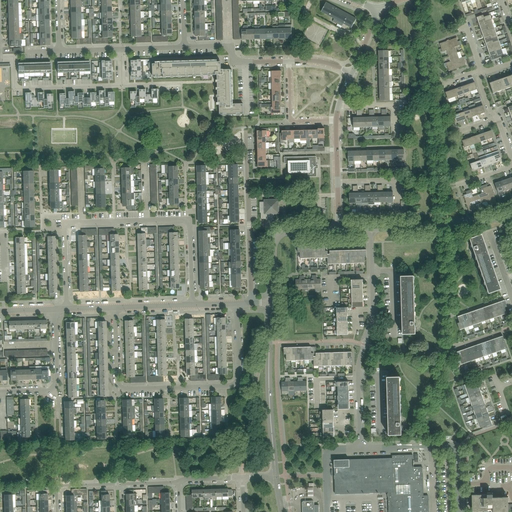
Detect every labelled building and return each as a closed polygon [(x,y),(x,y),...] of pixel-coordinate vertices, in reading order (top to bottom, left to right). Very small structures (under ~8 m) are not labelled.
[(326,3),(321,12),(335,19),(333,22),(342,27),(342,26),(341,26),(343,23),(351,28),(356,19),(326,3)] [(492,20),(490,15),(489,15),(489,13),(477,17),(479,22),(485,20),(486,22),(492,20)] [(207,35),(206,34),(205,30),(194,30),(194,33),(196,33),(196,37),(199,37),(199,41),(208,41),(208,36),(207,35)] [(457,38),(448,41),(453,54),(457,53),(455,47),(460,46),(462,45),(461,41),(458,42),(457,38)] [(453,54),(448,41),(440,44),(441,49),(439,50),(440,52),(442,52),(447,50),(449,56),(453,54)] [(504,56),(503,54),(502,49),(496,51),(495,49),(489,51),(492,60),(504,56)] [(465,60),(467,59),(466,56),(464,57),(463,57),(459,58),(457,53),(453,54),(458,68),(466,65),(465,60)] [(458,68),(453,54),(449,56),(451,61),(446,63),(444,64),(445,67),(447,66),(449,71),(458,68)] [(221,62),(153,64),(153,77),(156,77),(156,76),(158,75),(159,77),(164,76),(164,75),(166,75),(166,76),(171,76),(171,75),(173,75),(173,76),(179,76),(178,75),(181,75),(181,76),(186,76),(186,75),(188,75),(188,76),(194,76),(193,74),(196,74),(196,76),(201,75),(201,74),(203,74),(203,75),(209,75),(208,74),(216,74),(216,75),(215,75),(217,75),(217,80),(219,80),(219,82),(217,82),(218,87),(219,87),(219,90),(218,90),(218,95),(219,95),(219,97),(218,97),(218,102),(220,102),(221,105),(219,105),(220,115),(223,115),(223,113),(227,113),(227,115),(237,114),(236,113),(240,113),(240,114),(243,114),(243,104),(231,104),(230,69),(221,70),(221,62)] [(498,92),(494,81),(490,83),(493,94),(498,92)] [(477,89),(475,82),(468,84),(471,92),(477,89)] [(471,92),(468,84),(462,87),(464,94),(471,92)] [(462,87),(455,89),(458,96),(460,95),(460,96),(463,95),(463,94),(464,94),(462,87)] [(140,96),(140,99),(145,99),(145,103),(149,103),(149,94),(146,94),(146,92),(146,89),(140,90),(140,96)] [(158,89),(152,89),(152,94),(149,94),(149,103),(154,103),(153,99),(158,99),(158,89)] [(458,96),(455,89),(445,92),(448,99),(458,96)] [(96,102),(96,104),(100,104),(100,100),(105,100),(105,98),(105,91),(99,91),(99,96),(96,96),(96,102)] [(35,98),(35,106),(39,106),(39,102),(44,102),(44,99),(44,92),(38,93),(38,98),(35,98)] [(69,99),(69,101),(74,101),(74,105),(78,105),(78,103),(78,97),(75,97),(74,92),(68,92),(69,99)] [(105,98),(105,100),(105,106),(109,106),(109,102),(114,102),(114,92),(108,92),(108,97),(105,98)] [(140,96),(137,97),(137,92),(131,92),(131,101),(136,101),(136,105),(140,105),(140,99),(140,96)] [(31,93),(25,93),(26,103),(30,102),(31,106),(35,106),(35,98),(35,95),(31,95),(31,93)] [(78,97),(78,103),(83,103),(83,107),(87,107),(87,98),(84,98),(83,93),(78,93),(78,97)] [(96,102),(96,96),(96,93),(90,93),(90,98),(87,98),(87,107),(91,106),(91,102),(96,102)] [(47,99),(44,99),(44,102),(44,108),(48,108),(48,104),(53,104),(53,94),(47,94),(47,99)] [(66,99),(65,96),(65,94),(60,94),(60,103),(65,103),(65,107),(69,107),(69,101),(69,99),(66,99)] [(466,119),(463,112),(460,105),(458,106),(459,110),(456,111),(457,114),(453,116),(456,123),(466,119)] [(485,113),(483,105),(476,108),(479,115),(485,113)] [(479,115),(476,108),(470,110),(472,117),(479,115)] [(472,117),(470,110),(463,112),(466,119),(472,117)] [(267,137),(267,131),(269,131),(269,128),(262,128),(260,131),(257,131),(257,137),(267,137)] [(288,140),(288,131),(288,130),(288,131),(282,131),(282,130),(282,133),(280,133),(280,144),(283,143),(283,140),(288,140)] [(494,138),(491,130),(485,133),(487,140),(494,138)] [(487,140),(485,133),(478,135),(481,142),(487,140)] [(481,142),(478,135),(472,137),(474,144),(481,142)] [(474,144),(472,137),(462,141),(465,148),(470,146),(471,150),(473,154),(477,152),(474,144)] [(482,168),(480,160),(477,152),(472,154),(474,158),(476,162),(470,164),(473,171),(482,168)] [(502,161),(499,154),(493,156),(495,163),(502,161)] [(308,177),(317,176),(316,156),(284,157),(285,164),(288,163),(289,173),(308,173),(308,177)] [(495,163),(493,156),(486,158),(489,165),(495,163)] [(489,165),(486,158),(480,160),(482,168),(489,165)] [(178,173),(177,166),(174,167),(174,165),(165,165),(165,173),(170,173),(178,173)] [(100,166),(93,166),(93,169),(96,169),(96,175),(104,175),(104,169),(100,169),(100,166)] [(0,178),(3,178),(2,172),(12,172),(12,171),(12,168),(0,168),(0,178)] [(510,189),(507,179),(503,181),(503,179),(500,180),(504,191),(510,189)] [(504,191),(500,180),(498,180),(499,182),(495,183),(499,196),(505,194),(504,191)] [(484,193),(479,194),(480,199),(494,194),(491,186),(487,187),(487,184),(481,186),(482,189),(483,188),(484,193)] [(472,189),(466,191),(467,194),(464,195),(466,203),(480,199),(479,194),(473,196),(472,192),(473,192),(472,189)] [(497,203),(494,194),(480,199),(482,203),(487,201),(489,205),(487,206),(488,208),(494,206),(493,204),(497,203)] [(132,205),(131,199),(123,200),(123,206),(128,206),(128,210),(136,210),(136,205),(132,205)] [(261,213),(261,219),(266,219),(269,218),(269,220),(270,220),(274,220),(274,214),(279,214),(279,199),(264,200),(264,202),(260,202),(260,213),(261,213)] [(477,209),(476,205),(482,203),(480,199),(466,203),(469,212),(473,211),(474,213),(480,211),(479,209),(477,209)] [(146,240),(146,234),(148,234),(148,227),(145,228),(141,228),(142,234),(138,234),(138,240),(146,240)] [(211,234),(211,227),(204,227),(204,231),(199,231),(200,237),(208,237),(208,234),(211,234)] [(56,243),(56,236),(53,236),(52,233),(43,233),(44,237),(48,237),(48,243),(56,243)] [(499,290),(480,235),(472,238),(470,239),(471,241),(468,242),(472,248),(473,247),(489,293),(491,293),(499,290)] [(415,325),(414,276),(412,276),(412,275),(403,276),(404,334),(415,334),(415,333),(415,331),(418,331),(419,331),(417,324),(416,324),(416,325),(415,325)] [(241,287),(241,280),(233,280),(233,287),(235,287),(235,290),(241,290),(241,287)] [(225,324),(225,318),(222,318),(222,314),(216,314),(216,318),(217,318),(217,324),(225,324)] [(158,320),(157,320),(157,326),(165,326),(165,316),(158,317),(158,320)] [(69,322),(66,322),(66,329),(74,329),(74,318),(69,319),(69,322)] [(503,336),(499,338),(501,344),(499,344),(501,350),(505,349),(507,348),(503,336)] [(321,360),(320,353),(316,353),(316,347),(311,347),(311,353),(313,353),(313,360),(314,360),(314,366),(319,366),(318,360),(321,360)] [(50,366),(41,366),(41,369),(42,379),(48,379),(48,375),(51,374),(50,366)] [(401,425),(400,377),(400,376),(397,377),(397,376),(389,377),(390,435),(399,435),(402,434),(401,434),(401,432),(404,432),(402,425),(401,425)] [(492,425),(491,421),(485,423),(484,421),(478,423),(480,427),(482,427),(482,429),(486,427),(492,425)] [(19,438),(18,438),(18,440),(19,441),(27,441),(27,437),(30,437),(30,430),(21,431),(21,437),(19,437),(19,438)] [(428,511),(428,495),(423,496),(423,467),(413,467),(413,464),(413,461),(412,460),(413,460),(413,455),(392,455),(392,458),(334,460),(335,494),(388,493),(388,495),(388,497),(388,511),(428,511)] [(109,500),(109,494),(106,494),(106,491),(101,491),(102,494),(102,500),(109,500)] [(508,497),(503,497),(496,497),(496,493),(493,493),(493,492),(487,493),(487,496),(477,496),(477,495),(472,495),(472,509),(493,508),(493,511),(508,511),(508,510),(511,510),(511,504),(508,505),(508,497)] [(319,511),(319,505),(318,505),(317,505),(314,505),(314,502),(313,501),(303,501),(302,502),(302,511),(319,511)]
